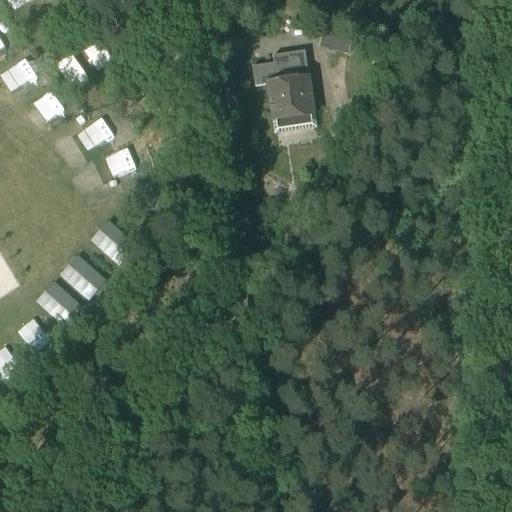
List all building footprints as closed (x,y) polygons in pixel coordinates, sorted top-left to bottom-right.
[(30,0),(6,0),(15,12),(31,1),(30,0)] [(317,43),(341,40),(339,28),(316,31),(317,43)] [(101,44),(86,54),(97,71),(113,60),(101,44)] [(314,116),(304,52),(272,57),(273,65),(252,68),(255,88),(267,86),(273,122),(314,116)] [(76,61),(60,72),(72,89),(87,78),(76,61)]
